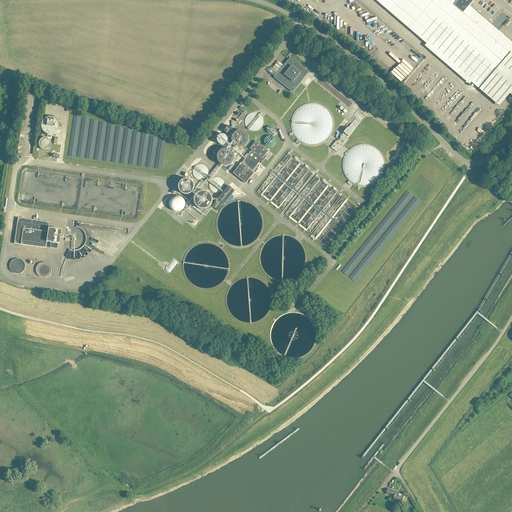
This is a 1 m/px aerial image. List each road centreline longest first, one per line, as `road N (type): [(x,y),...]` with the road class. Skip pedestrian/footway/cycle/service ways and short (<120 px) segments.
road 1 (unclassified): [(511,133),(471,166),(370,69),(309,25),(252,0)]
road 2 (unclassified): [(511,316),(396,469)]
